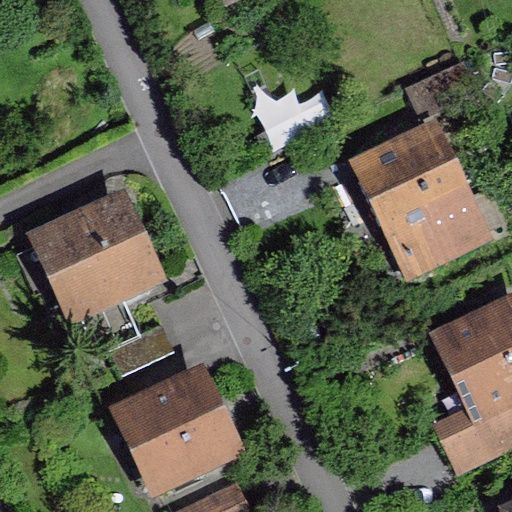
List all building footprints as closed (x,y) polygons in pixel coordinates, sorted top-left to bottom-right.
[(222,0),(229,15),(261,0),(222,0)] [(412,287),(496,252),(444,127),(359,163),(412,287)] [(129,199),(36,240),(78,334),(171,292),(129,199)] [(511,301),(431,338),(469,422),(437,436),(459,484),(511,459),(511,301)] [(211,375),(117,416),(158,509),(251,469),(211,375)]
